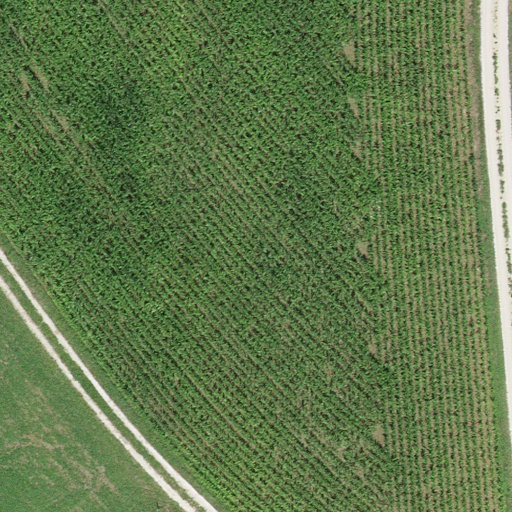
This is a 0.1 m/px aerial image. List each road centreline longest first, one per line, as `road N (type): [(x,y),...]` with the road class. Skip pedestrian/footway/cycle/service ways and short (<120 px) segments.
road 1 (track): [(511,396),(486,78),(488,0)]
road 2 (track): [(196,511),(72,380),(0,278)]
